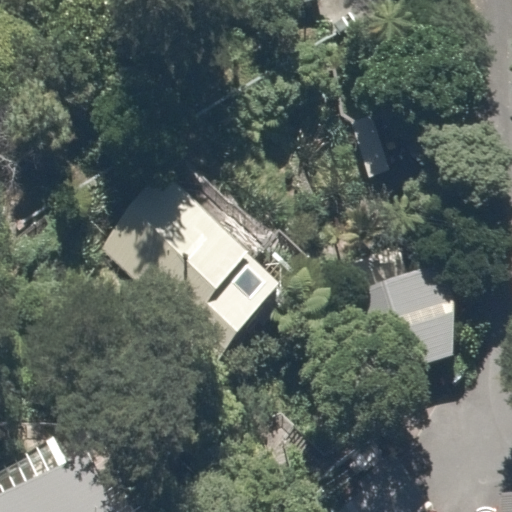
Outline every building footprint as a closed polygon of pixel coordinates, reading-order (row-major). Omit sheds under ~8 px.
[(283,0),(198,0),(205,22),(283,0)] [(13,81),(0,80),(0,205),(12,206),(13,81)] [(172,165),(98,247),(222,361),(297,280),(172,165)] [(478,362),(442,266),(335,307),(371,403),(478,362)] [(366,493),(340,511),(426,511),(434,506),(394,454),(357,481),(366,493)] [(95,511),(81,481),(14,511),(95,511)]
